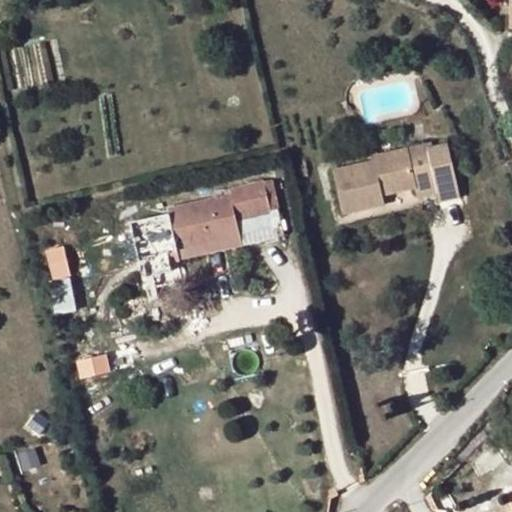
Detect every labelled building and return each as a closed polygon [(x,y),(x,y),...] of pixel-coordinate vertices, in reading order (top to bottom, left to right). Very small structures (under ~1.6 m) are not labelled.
[(460,196),(449,144),(429,148),(427,145),(373,158),(374,163),(334,173),(344,216),(386,206),(383,196),(381,191),(394,188),(395,193),(415,188),(418,198),(439,193),(441,202),(460,196)] [(234,205),(246,203),(249,216),(271,211),(265,182),(230,190),(231,195),(168,210),(170,214),(131,223),(143,278),(173,272),(171,264),(168,253),(241,237),(237,219),(234,205)] [(237,219),(249,216),(246,203),(234,205),(237,219)] [(168,253),(171,264),(207,255),(226,251),(243,247),(241,237),(168,253)] [(71,245),(48,247),(53,313),(76,311),(71,245)] [(176,284),(173,272),(143,278),(146,291),(176,284)]
